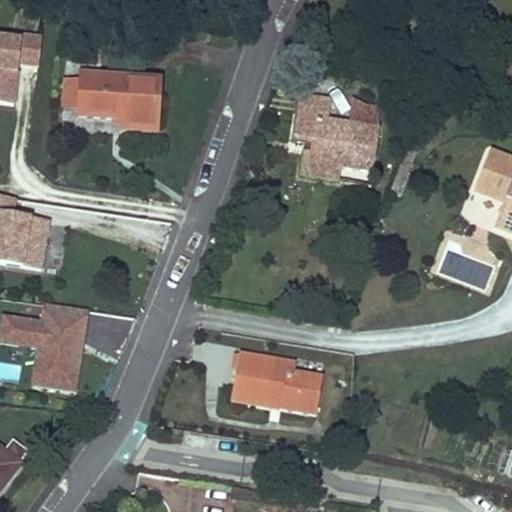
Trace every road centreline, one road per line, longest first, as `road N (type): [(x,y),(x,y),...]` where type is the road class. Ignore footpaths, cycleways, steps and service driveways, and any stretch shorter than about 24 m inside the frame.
road 1 (residential): [(279,0),(111,442)]
road 2 (unknown): [(169,339),(448,366),(493,346),(511,317)]
road 3 (residential): [(435,499),(339,484),(321,470),(270,462),(242,467),(111,442)]
